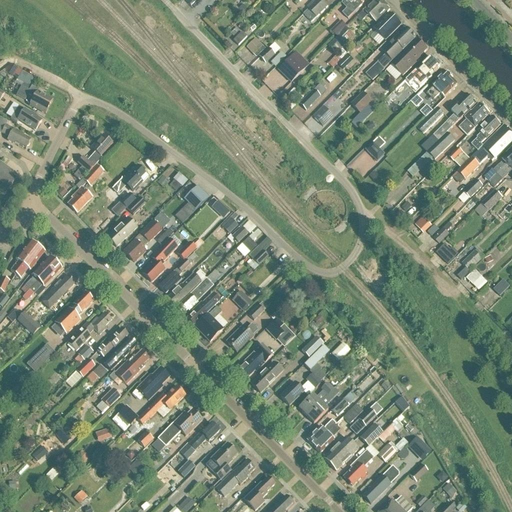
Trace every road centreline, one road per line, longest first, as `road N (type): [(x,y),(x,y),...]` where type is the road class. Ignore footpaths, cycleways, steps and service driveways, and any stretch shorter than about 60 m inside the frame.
road 1 (unclassified): [(164,0),(350,192),(363,228),(349,265),(332,274),(300,264),(215,184),(79,95)]
road 2 (unclassified): [(337,511),(31,200)]
road 3 (residential): [(511,125),(389,0)]
